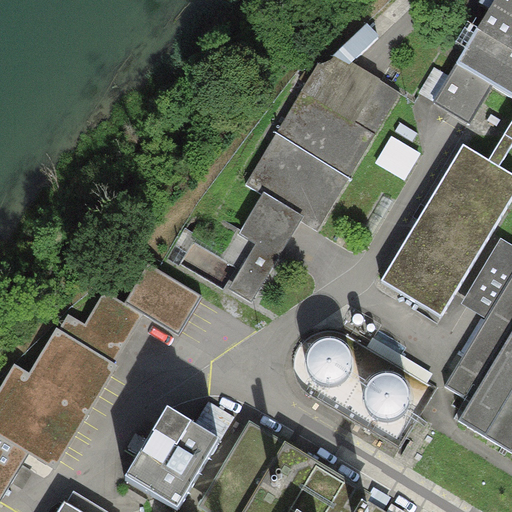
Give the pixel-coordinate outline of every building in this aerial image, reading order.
[(511,0),(496,0),(435,103),(475,127),(495,93),(511,103),(511,247),(501,242),(462,308),(486,322),(446,388),(471,402),(459,422),(511,453),(511,0)] [(397,98),(323,52),(244,180),(262,191),(236,234),(253,245),(224,291),(247,305),(299,221),(315,231),(397,98)] [(482,161),(457,146),(375,284),(436,320),(511,193),(511,179),(493,168),(511,135),(511,117),(507,121),(482,161)] [(401,126),(378,163),(405,180),(420,156),(407,148),(415,134),(401,126)] [(128,306),(144,316),(176,335),(198,297),(150,269),(128,306)] [(144,316),(128,306),(105,294),(86,328),(69,317),(60,333),(58,331),(31,376),(19,367),(0,397),(0,435),(30,454),(54,469),(144,316)] [(332,393),(341,391),(348,386),(353,379),(356,371),(356,362),(353,355),(348,348),(341,343),(333,341),(325,341),(317,344),(310,350),(306,357),(304,366),(305,375),(309,383),(316,389),(324,392),(332,393)] [(390,427),(398,424),(406,419),(411,412),(413,405),(413,396),(411,388),(406,382),(399,377),(391,375),(383,375),(374,378),(368,384),(363,391),(361,400),(363,409),(367,416),(373,422),(381,426),(390,427)] [(210,419),(160,391),(112,477),(162,504),(210,419)] [(371,497),(250,426),(201,509),(205,511),(386,511),(368,501),(371,497)] [(0,499),(2,501),(30,454),(0,435),(0,499)]
